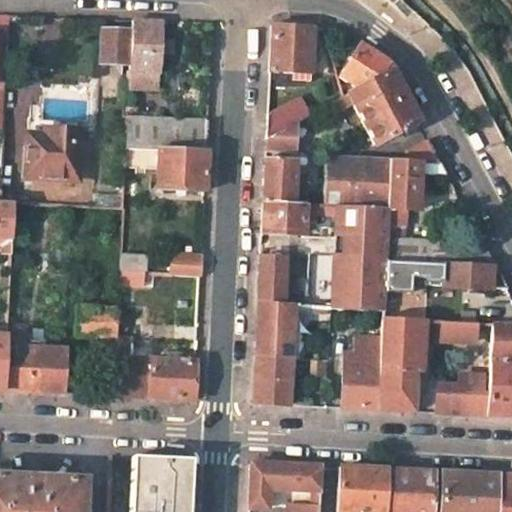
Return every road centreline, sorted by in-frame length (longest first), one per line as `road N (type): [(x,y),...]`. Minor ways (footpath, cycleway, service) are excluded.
road 1 (unclassified): [(217,434),(242,0)]
road 2 (unclassified): [(511,241),(408,52),(346,7),(294,0)]
road 3 (unclassified): [(217,434),(511,449)]
road 4 (unclassified): [(0,423),(217,434)]
